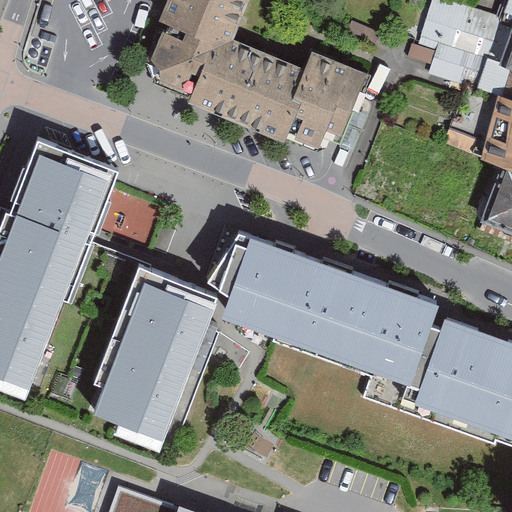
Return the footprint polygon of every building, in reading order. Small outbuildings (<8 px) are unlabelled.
[(165,0),(164,4),(155,27),(203,46),(221,53),(225,42),(229,32),(241,0),(165,0)] [(511,100),(511,23),(495,69),(508,75),(498,96),(511,100)] [(155,27),(141,64),(153,91),(181,103),(203,46),(155,27)] [(203,46),(181,103),(270,137),(297,69),(225,42),(221,53),(203,46)] [(328,162),(359,78),(304,55),(270,137),(328,162)] [(511,100),(498,96),(480,160),(501,168),(511,172),(511,100)] [(114,158),(34,127),(0,214),(0,381),(23,391),(83,239),(84,235),(114,158)] [(511,172),(501,168),(480,223),(511,234),(511,172)] [(402,291),(230,231),(210,273),(232,293),(226,310),(243,316),(239,327),(273,339),(373,374),(397,307),(402,291)] [(140,262),(83,239),(23,391),(80,414),(140,262)] [(216,292),(140,262),(80,414),(167,448),(205,355),(215,329),(220,317),(208,313),(216,292)] [(511,348),(397,307),(373,374),(364,397),(511,448),(511,348)] [(290,511),(283,509),(282,511),(232,511),(178,492),(174,502),(124,483),(113,511),(290,511)]
